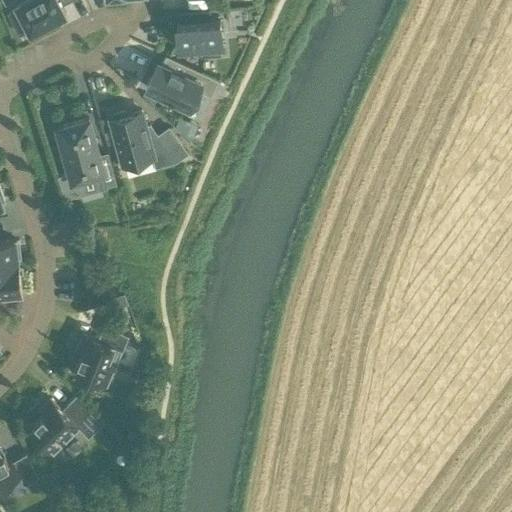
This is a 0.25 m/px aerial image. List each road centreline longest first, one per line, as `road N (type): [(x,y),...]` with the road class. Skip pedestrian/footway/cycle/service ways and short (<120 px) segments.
road 1 (residential): [(0,385),(34,337),(47,276),(43,237),(0,110)]
road 2 (residential): [(59,57),(65,36),(118,19),(120,35),(100,59),(72,63)]
